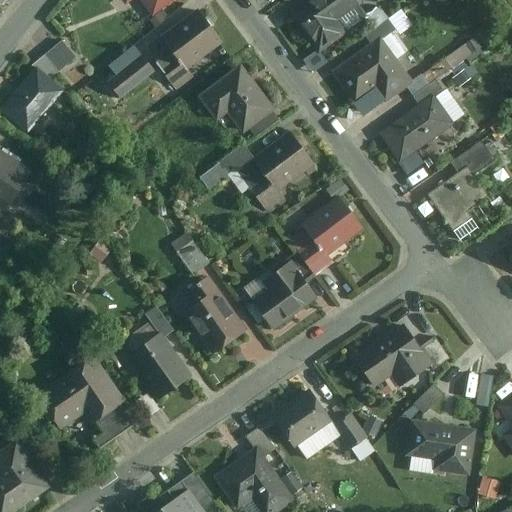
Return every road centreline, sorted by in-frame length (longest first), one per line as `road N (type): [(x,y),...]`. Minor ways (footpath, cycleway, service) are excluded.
road 1 (residential): [(76,511),(433,263)]
road 2 (residential): [(433,263),(234,0)]
